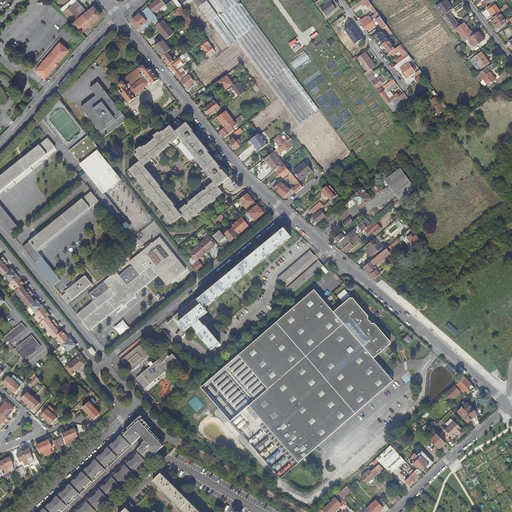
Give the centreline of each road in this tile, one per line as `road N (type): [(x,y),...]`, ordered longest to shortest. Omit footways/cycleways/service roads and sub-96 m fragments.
road 1 (residential): [(282,209),(507,406)]
road 2 (residential): [(282,209),(104,365)]
road 3 (residential): [(0,148),(118,16)]
road 4 (unclassified): [(396,511),(507,406)]
road 5 (unknown): [(328,476),(313,498),(292,495),(222,429)]
road 6 (residential): [(22,511),(126,414)]
road 7 (residential): [(188,104),(282,209)]
